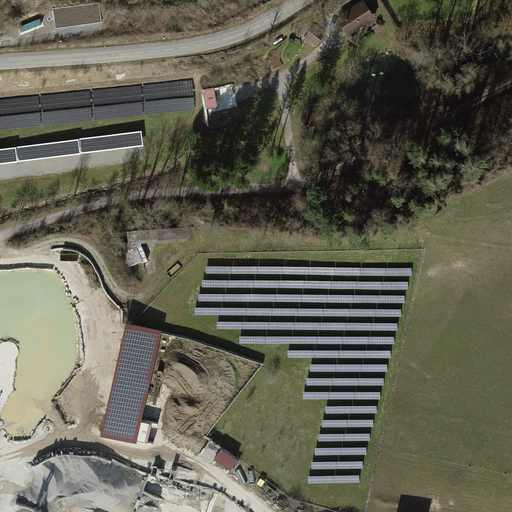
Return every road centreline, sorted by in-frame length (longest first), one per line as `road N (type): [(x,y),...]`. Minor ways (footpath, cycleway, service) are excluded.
road 1 (track): [(511,482),(378,457),(294,363),(118,292),(76,210)]
road 2 (unclassified): [(511,86),(295,182),(130,192),(0,236)]
road 3 (tertiary): [(0,65),(219,41),(290,0)]
